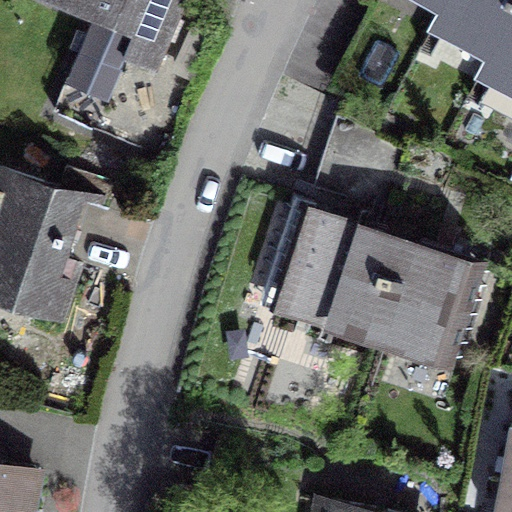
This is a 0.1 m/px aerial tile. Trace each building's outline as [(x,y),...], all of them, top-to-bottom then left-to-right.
[(125,56),(154,68),(182,2),(176,0),(60,0),(94,14),(53,108),(95,126),(125,56)] [(511,0),(445,0),(438,14),(495,44),(511,11),(511,0)] [(511,11),(495,44),(485,61),(511,75),(511,11)] [(403,145),(342,116),(321,187),(382,207),(403,145)] [(0,294),(48,311),(88,195),(101,199),(108,177),(67,163),(60,184),(0,164),(0,294)] [(312,210),(282,298),(351,321),(380,233),(312,210)] [(474,264),(380,233),(351,321),(445,352),(474,264)] [(511,511),(511,421),(494,511),(511,511)] [(282,446),(228,435),(219,479),(273,490),(282,446)] [(0,511),(28,511),(37,473),(0,464),(0,511)] [(407,511),(333,498),(330,511),(407,511)]
